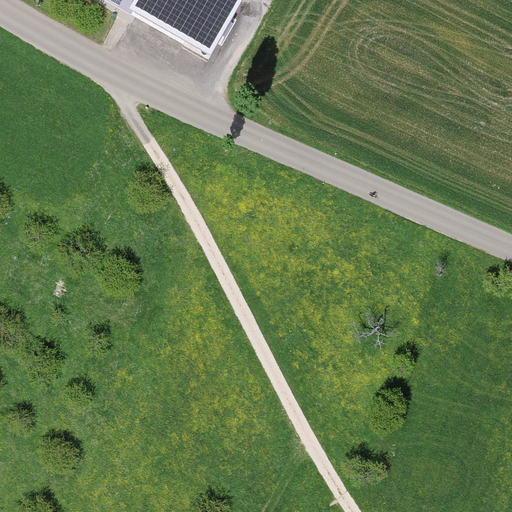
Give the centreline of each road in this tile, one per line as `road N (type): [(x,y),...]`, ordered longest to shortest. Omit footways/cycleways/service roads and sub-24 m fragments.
road 1 (tertiary): [(0,8),(199,113),(511,250)]
road 2 (track): [(118,73),(142,130),(356,511)]
